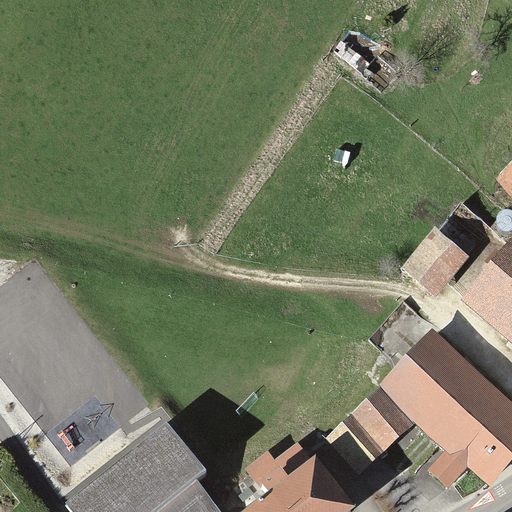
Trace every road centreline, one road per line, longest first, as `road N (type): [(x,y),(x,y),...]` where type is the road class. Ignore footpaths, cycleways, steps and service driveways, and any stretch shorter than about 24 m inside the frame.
road 1 (track): [(175,233),(199,262),(406,292),(439,314),(511,389)]
road 2 (track): [(199,262),(327,70)]
